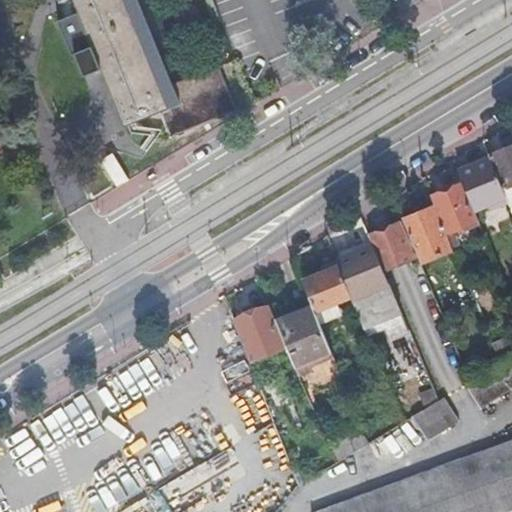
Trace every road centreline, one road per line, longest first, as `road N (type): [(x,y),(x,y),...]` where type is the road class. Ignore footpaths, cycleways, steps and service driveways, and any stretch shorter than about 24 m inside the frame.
road 1 (residential): [(141,306),(100,236),(490,0)]
road 2 (primary): [(511,78),(141,306)]
road 3 (unknown): [(141,306),(198,368),(188,406),(30,499),(12,496),(0,480)]
road 4 (primary): [(141,306),(0,389)]
road 5 (unknown): [(199,382),(231,413),(254,455),(237,511)]
